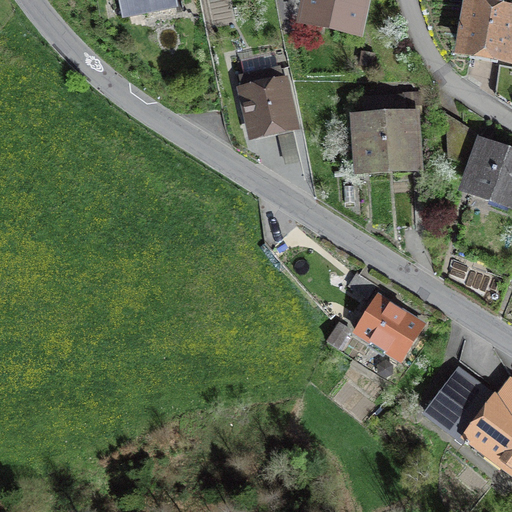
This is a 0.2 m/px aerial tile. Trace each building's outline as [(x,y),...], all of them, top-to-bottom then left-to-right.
[(174,0),(120,0),(121,4),(140,0),(142,0),(146,13),(176,6),(174,0)] [(312,0),(308,17),(354,27),(359,0),(312,0)] [(511,37),(511,12),(469,5),(461,51),(484,55),(483,58),(498,60),(498,58),(508,59),(511,37)] [(511,66),(503,66),(498,100),(511,109),(511,66)] [(279,69),(241,78),(254,135),(293,126),(283,84),(279,69)] [(366,123),(364,123),(367,168),(409,165),(406,111),(393,112),(392,97),(364,99),(366,123)] [(446,125),(448,160),(472,168),(483,137),(462,124),(446,125)] [(511,160),(485,151),(472,187),(490,193),(487,199),(511,208),(511,207),(511,160)] [(401,361),(423,326),(379,298),(357,333),(401,361)] [(338,349),(350,331),(339,324),(328,343),(338,349)] [(511,383),(510,383),(496,402),(457,373),(426,415),(465,444),(468,440),(485,453),(489,449),(511,466),(511,383)]
